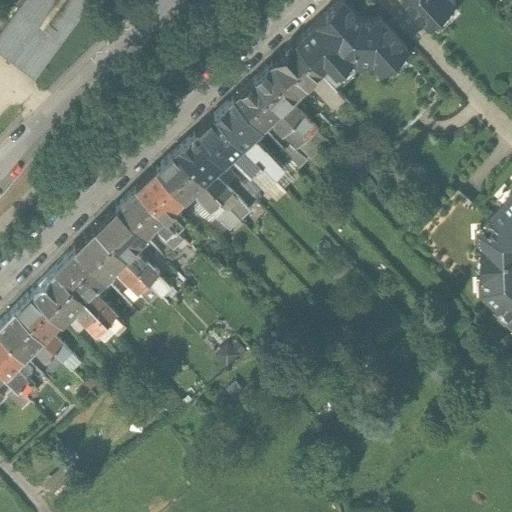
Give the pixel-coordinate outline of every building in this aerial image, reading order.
[(21,0),(0,29),(0,49),(32,73),(86,0),(21,0)] [(343,0),(338,0),(314,22),(315,22),(294,41),(332,81),(354,61),(372,62),(380,71),(399,53),(406,47),(378,16),(375,18),(359,17),(343,0)] [(406,0),(429,25),(456,1),(454,0),(406,0)] [(294,41),(294,40),(271,62),(298,91),(311,79),(312,83),(323,94),(334,84),(332,81),(294,41)] [(298,91),(271,62),(252,80),(300,131),(310,122),(292,103),(287,101),(298,91)] [(252,80),(251,79),(239,91),(232,97),(260,127),(271,116),(273,122),(297,148),(307,138),(300,131),(252,80)] [(350,100),(334,84),(323,94),(338,111),(350,100)] [(260,127),(232,97),(226,103),(226,102),(213,115),(272,177),(282,169),(253,139),(248,136),(260,127)] [(272,177),(213,115),(194,133),(221,161),(232,151),(233,157),(261,188),(272,177)] [(310,122),(300,131),(307,138),(317,129),(310,122)] [(221,161),(194,133),(174,151),(239,218),(248,209),(236,196),(215,175),(207,173),(216,165),(219,168),(224,164),(221,161)] [(318,135),(310,142),(315,147),(323,140),(318,135)] [(306,161),(288,147),(283,152),(298,168),(306,161)] [(239,218),(174,151),(169,155),(161,162),(155,169),(182,197),(193,188),(194,194),(228,229),(239,218)] [(182,197),(155,169),(135,187),(182,236),(188,243),(198,234),(177,212),(169,209),(182,197)] [(252,194),(241,182),(235,188),(246,199),(252,194)] [(182,236),(135,187),(115,207),(143,237),(155,225),(156,232),(171,247),(182,236)] [(511,191),(488,217),(483,223),(484,239),(482,239),(484,276),(485,276),(486,292),(497,302),(495,304),(511,319),(511,318),(511,191)] [(143,237),(115,207),(94,228),(146,281),(156,272),(156,271),(144,259),(145,259),(137,251),(131,248),(139,241),(142,244),(146,240),(143,237)] [(146,281),(94,228),(74,247),(102,277),(108,271),(116,271),(136,291),(146,281)] [(182,236),(171,247),(177,253),(188,243),(182,236)] [(102,277),(74,247),(54,267),(104,320),(113,312),(96,294),(95,284),(102,277)] [(104,320),(54,267),(31,290),(62,321),(66,317),(62,314),(71,305),(75,309),(75,313),(93,332),(94,332),(105,321),(104,320)] [(156,272),(146,281),(154,289),(164,280),(156,272)] [(146,281),(136,291),(147,302),(157,292),(154,289),(146,281)] [(62,321),(31,290),(13,309),(60,356),(67,363),(74,355),(48,328),(55,321),(59,324),(62,321)] [(60,356),(13,309),(0,321),(0,333),(24,357),(23,358),(24,359),(27,355),(24,352),(30,346),(50,366),(60,356)] [(113,312),(104,320),(105,321),(112,328),(121,320),(113,312)] [(105,321),(94,332),(101,339),(112,329),(112,328),(105,321)] [(24,357),(0,333),(0,369),(1,371),(13,382),(28,397),(37,388),(12,364),(18,358),(20,360),(23,358),(24,357)] [(465,380),(442,356),(427,370),(450,394),(465,380)] [(235,380),(223,389),(234,403),(246,394),(235,380)] [(28,397),(13,382),(4,391),(20,405),(28,397)] [(350,425),(329,404),(316,417),(337,438),(350,425)] [(46,447),(27,463),(37,474),(55,458),(46,447)] [(62,467),(43,482),(52,493),(69,480),(71,478),(62,467)] [(69,480),(52,493),(59,502),(76,488),(69,480)]
